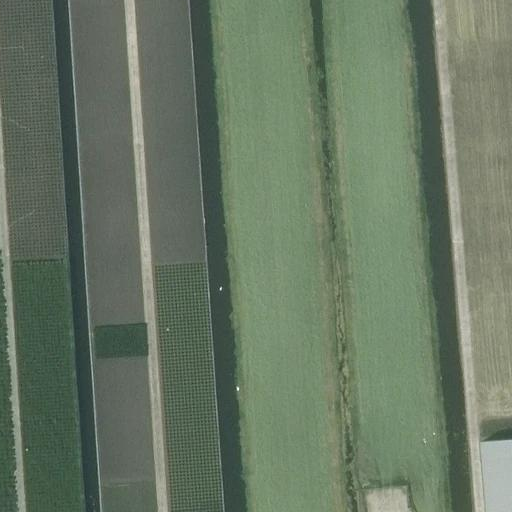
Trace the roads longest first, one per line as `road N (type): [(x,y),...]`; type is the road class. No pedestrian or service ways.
road 1 (track): [(478,511),(436,0)]
road 2 (track): [(160,511),(126,0)]
road 3 (track): [(18,511),(0,227)]
